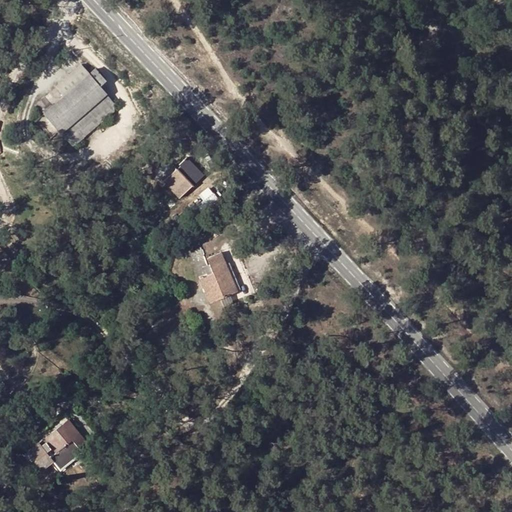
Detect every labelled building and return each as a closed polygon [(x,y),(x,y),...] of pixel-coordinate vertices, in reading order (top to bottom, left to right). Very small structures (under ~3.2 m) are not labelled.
[(67,96),(45,115),(61,133),(106,94),(100,87),(106,81),(96,70),(90,76),(82,67),(59,87),(67,96)] [(113,104),(114,103),(106,94),(61,133),(73,147),(114,111),(113,109),(115,107),(113,104)] [(61,133),(45,115),(35,123),(51,141),(61,133)] [(169,161),(156,174),(165,182),(177,169),(169,161)] [(201,178),(186,163),(177,169),(165,182),(179,198),(201,178)] [(206,207),(219,196),(211,186),(198,197),(206,207)] [(194,260),(203,256),(201,252),(193,255),(194,260)] [(214,273),(211,274),(203,256),(194,260),(193,260),(211,304),(237,292),(221,254),(208,260),(214,273)] [(69,420),(24,456),(39,473),(53,462),(60,470),(68,464),(64,460),(79,448),(87,442),(69,420)] [(64,460),(68,464),(82,452),(79,448),(64,460)]
